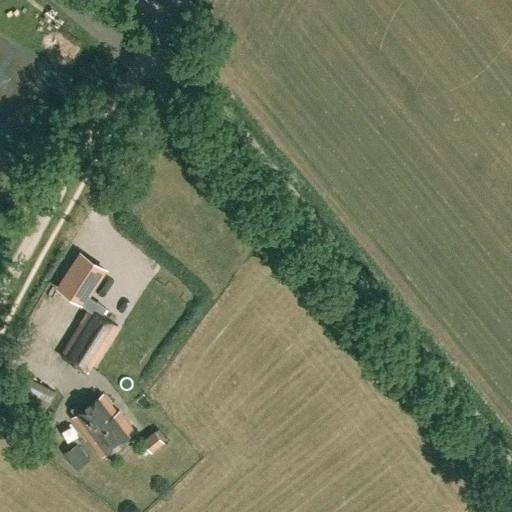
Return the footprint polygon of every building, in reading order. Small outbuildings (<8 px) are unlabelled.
[(81,253),(59,287),(89,307),(100,314),(104,307),(87,295),(104,269),(81,253)] [(197,282),(164,323),(178,334),(211,293),(197,282)] [(89,307),(59,354),(89,373),(118,325),(100,314),(89,307)] [(28,379),(19,397),(35,404),(33,408),(43,413),(54,392),(28,379)] [(134,433),(118,411),(116,412),(103,394),(71,417),(100,457),(134,433)] [(154,431),(142,440),(150,451),(162,442),(154,431)] [(76,443),(65,451),(77,467),(88,459),(76,443)]
